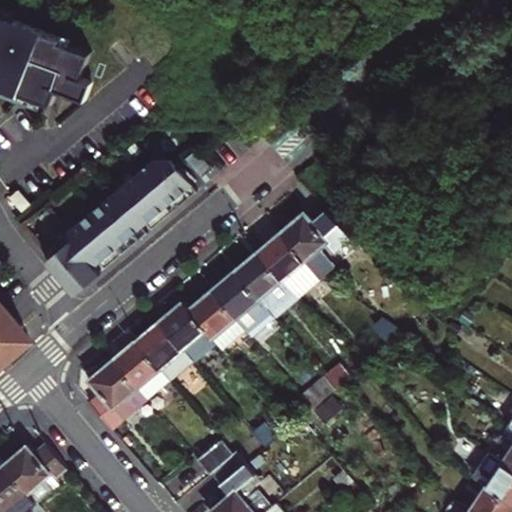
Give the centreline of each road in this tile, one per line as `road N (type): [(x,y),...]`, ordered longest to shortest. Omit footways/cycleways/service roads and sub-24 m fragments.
road 1 (residential): [(78,325),(230,195)]
road 2 (residential): [(27,371),(145,511)]
road 3 (residential): [(78,325),(0,232)]
